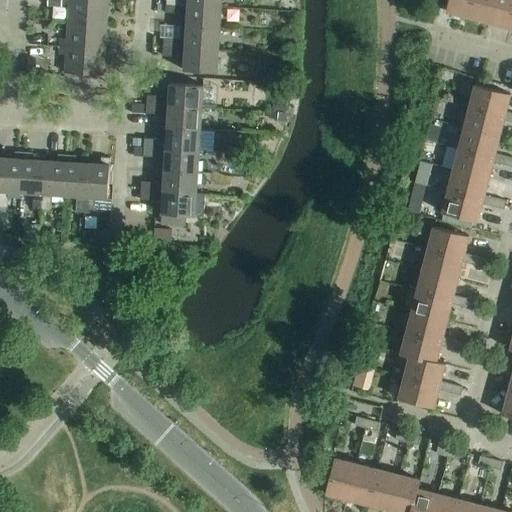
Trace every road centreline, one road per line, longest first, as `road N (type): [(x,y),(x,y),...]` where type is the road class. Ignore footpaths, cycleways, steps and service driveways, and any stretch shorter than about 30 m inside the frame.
road 1 (residential): [(166,436),(72,345),(0,290)]
road 2 (residential): [(468,437),(511,245)]
road 3 (unclassified): [(122,125),(125,65),(143,39),(145,0)]
